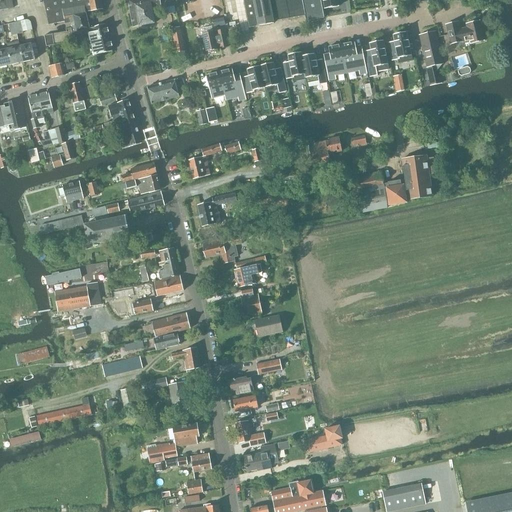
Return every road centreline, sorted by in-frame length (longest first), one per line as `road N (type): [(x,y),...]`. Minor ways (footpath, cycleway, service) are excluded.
road 1 (tertiary): [(233,511),(197,305),(135,84)]
road 2 (residential): [(135,84),(406,21)]
road 3 (residential): [(0,95),(125,63)]
